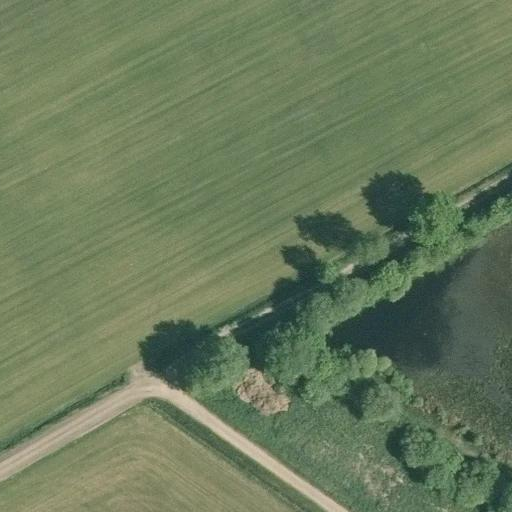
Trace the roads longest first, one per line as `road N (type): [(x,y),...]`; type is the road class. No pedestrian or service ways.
road 1 (track): [(511,180),(155,383)]
road 2 (track): [(155,383),(337,511)]
road 3 (track): [(155,383),(0,470)]
